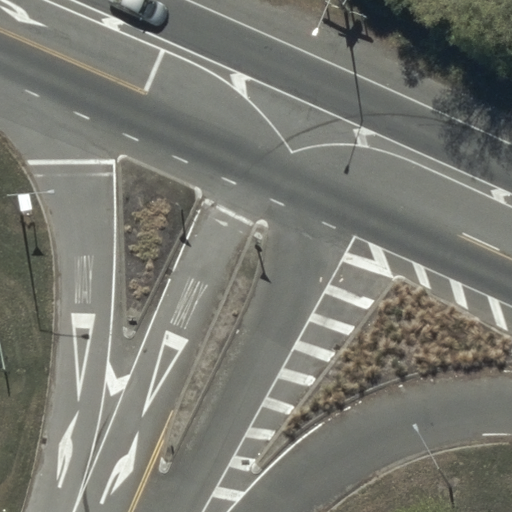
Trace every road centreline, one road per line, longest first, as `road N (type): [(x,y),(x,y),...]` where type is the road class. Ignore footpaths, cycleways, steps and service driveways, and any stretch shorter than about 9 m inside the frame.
road 1 (primary): [(98,466),(84,232),(34,70),(0,5)]
road 2 (primary): [(299,128),(306,191),(300,242),(195,511)]
road 3 (primary): [(98,466),(218,205),(299,128)]
road 4 (primary): [(299,128),(4,0)]
road 5 (primary): [(511,400),(408,416),(252,511)]
road 6 (primary): [(511,224),(299,128)]
